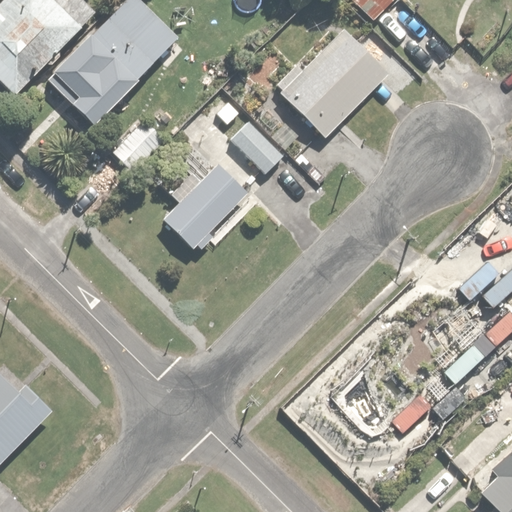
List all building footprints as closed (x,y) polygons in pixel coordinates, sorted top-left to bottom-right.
[(0,0),(0,81),(13,95),(98,12),(86,0),(0,0)] [(183,47),(177,40),(179,38),(142,0),(123,0),(45,75),(90,122),(155,61),(162,67),(183,47)] [(354,0),(374,17),(388,0),(354,0)] [(300,65),(294,59),(271,81),(322,134),(387,72),(342,25),(300,65)] [(143,117),(110,151),(129,170),(162,136),(143,117)] [(248,117),(228,135),(265,173),(284,155),(248,117)] [(219,159),(164,214),(194,244),(249,188),(219,159)] [(0,358),(0,455),(48,405),(0,358)] [(511,511),(511,441),(488,465),(495,472),(477,489),(495,507),(489,511),(511,511)]
